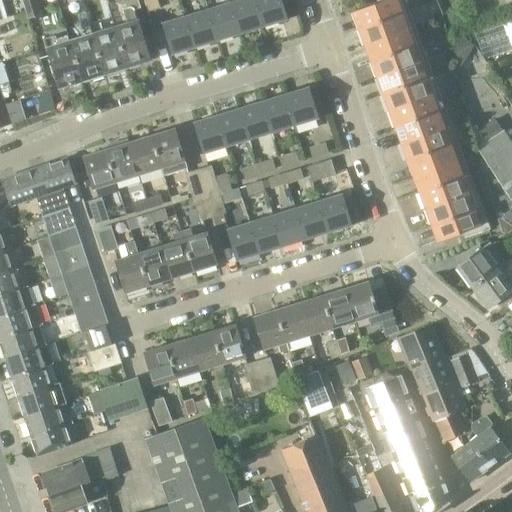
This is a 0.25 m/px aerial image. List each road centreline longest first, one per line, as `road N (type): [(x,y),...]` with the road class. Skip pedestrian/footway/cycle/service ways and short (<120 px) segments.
road 1 (residential): [(0,163),(114,116),(326,50)]
road 2 (residential): [(125,337),(389,250)]
road 3 (residential): [(389,250),(326,50)]
road 4 (residential): [(511,391),(469,330),(389,250)]
